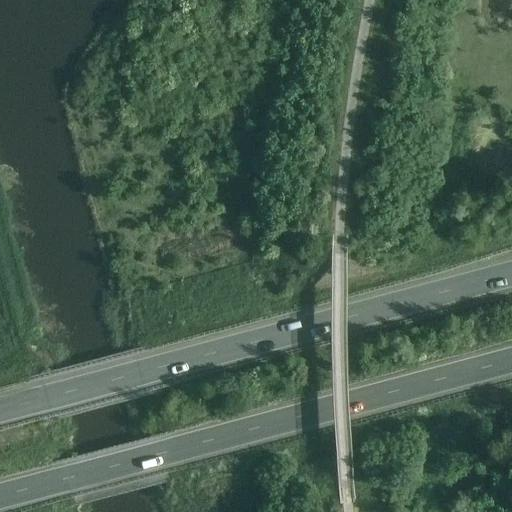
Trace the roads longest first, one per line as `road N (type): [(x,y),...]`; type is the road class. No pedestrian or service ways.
road 1 (trunk): [(511,274),(0,410)]
road 2 (trunk): [(0,496),(511,361)]
